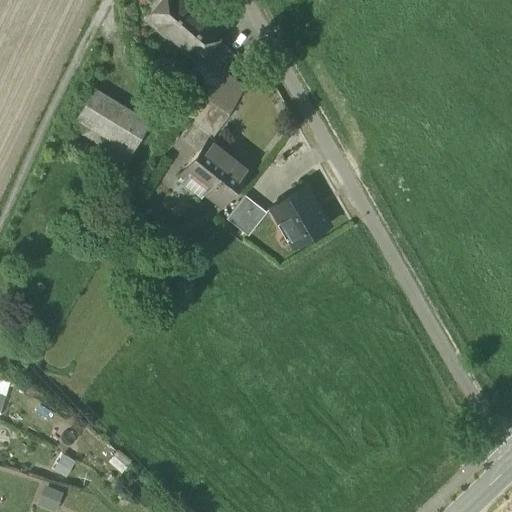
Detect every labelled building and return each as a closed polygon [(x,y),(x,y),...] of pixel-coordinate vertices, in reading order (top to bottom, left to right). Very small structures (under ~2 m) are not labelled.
[(223,31),(186,0),(160,0),(146,17),(197,61),(217,39),(223,31)] [(217,39),(197,61),(219,80),(220,80),(237,57),(217,39)] [(219,80),(197,61),(189,71),(212,90),(219,80)] [(149,124),(93,90),(77,117),(113,139),(107,149),(126,161),(149,124)] [(229,115),(207,99),(192,120),(213,136),(229,115)] [(248,172),(208,140),(182,173),(222,204),(248,172)] [(305,186),(271,207),(294,246),(329,225),(305,186)] [(245,195),(226,219),(248,236),(267,212),(245,195)] [(40,504),(61,511),(68,490),(47,483),(40,504)]
